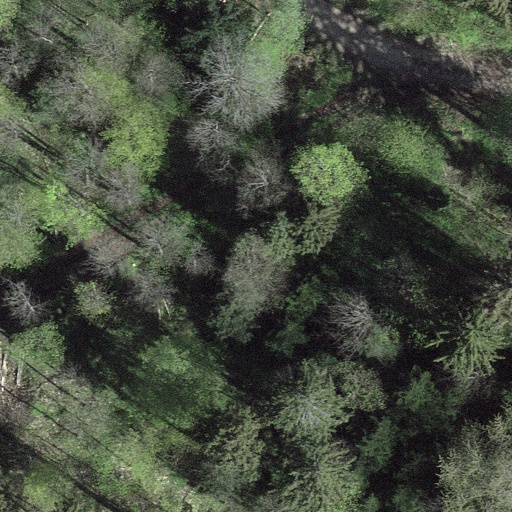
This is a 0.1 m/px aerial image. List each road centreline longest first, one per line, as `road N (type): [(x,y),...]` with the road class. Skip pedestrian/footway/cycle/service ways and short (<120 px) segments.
road 1 (track): [(419,61),(108,218),(0,288)]
road 2 (track): [(300,0),(347,35),(456,74),(511,81)]
